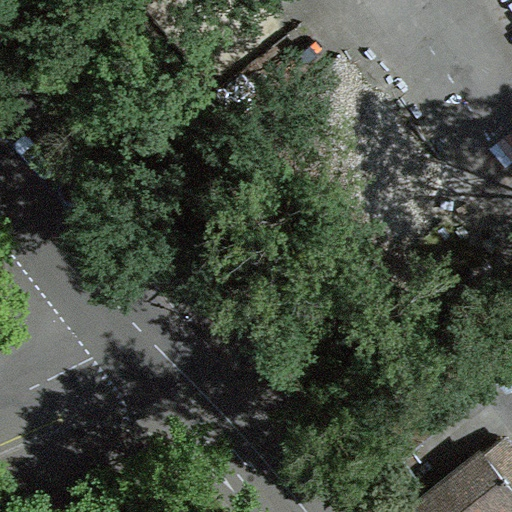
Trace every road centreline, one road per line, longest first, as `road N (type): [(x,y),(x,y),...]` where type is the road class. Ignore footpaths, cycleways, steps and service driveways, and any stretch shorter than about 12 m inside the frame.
road 1 (secondary): [(302,511),(211,400),(140,333)]
road 2 (secondary): [(140,333),(0,179)]
road 3 (residential): [(140,333),(0,404)]
